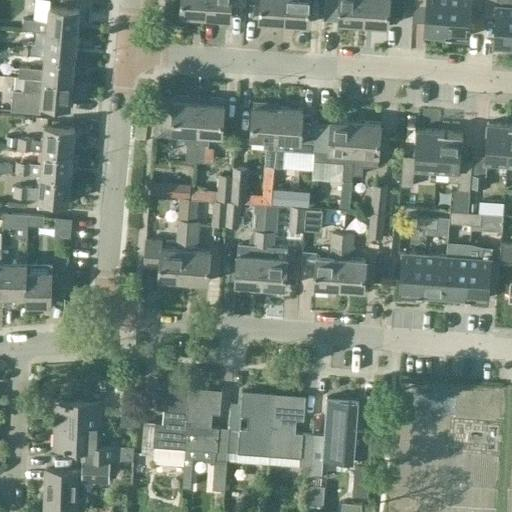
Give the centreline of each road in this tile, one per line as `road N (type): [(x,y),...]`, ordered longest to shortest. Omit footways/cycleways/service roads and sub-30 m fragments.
road 1 (residential): [(511,349),(103,321)]
road 2 (residential): [(511,83),(126,55)]
road 3 (residential): [(103,321),(126,55)]
road 4 (residential): [(17,482),(21,345)]
